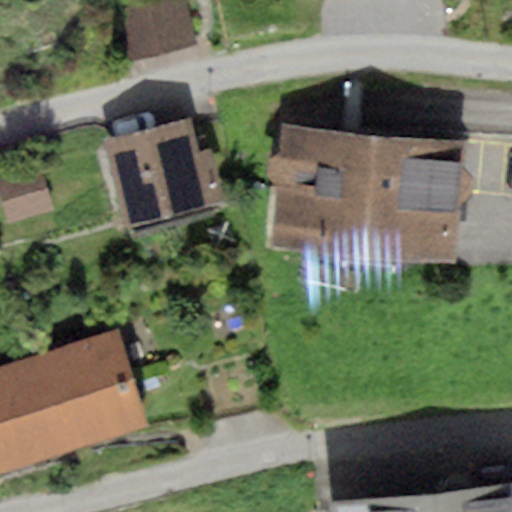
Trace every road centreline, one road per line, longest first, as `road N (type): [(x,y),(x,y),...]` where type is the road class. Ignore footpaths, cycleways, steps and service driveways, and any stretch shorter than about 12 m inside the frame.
road 1 (residential): [(511,62),(387,52),(274,59),(0,130)]
road 2 (residential): [(511,426),(265,459),(35,511)]
